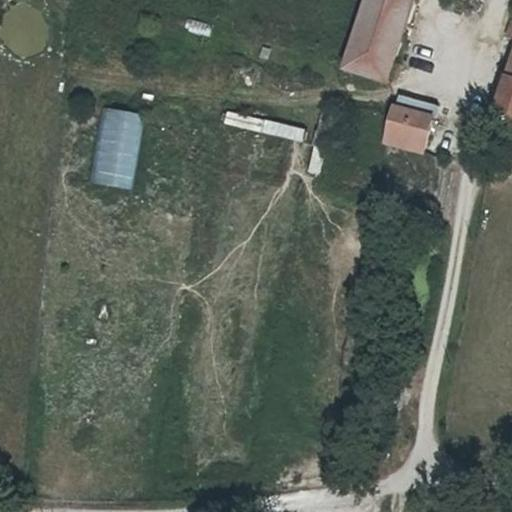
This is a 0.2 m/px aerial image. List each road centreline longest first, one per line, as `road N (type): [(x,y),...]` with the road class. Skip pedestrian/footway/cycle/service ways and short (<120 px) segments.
road 1 (track): [(466,155),(397,481)]
road 2 (unclassified): [(225,511),(397,481),(511,484)]
